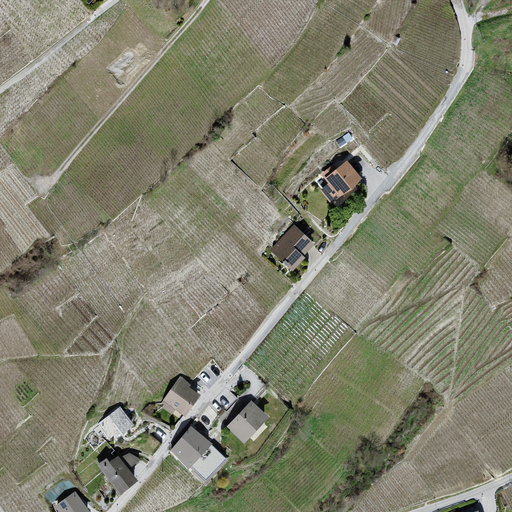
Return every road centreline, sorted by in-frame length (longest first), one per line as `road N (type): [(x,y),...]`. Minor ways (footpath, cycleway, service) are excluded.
road 1 (unclassified): [(122,511),(464,85),(471,48),(459,0)]
road 2 (track): [(205,0),(43,190)]
road 3 (track): [(106,11),(0,85)]
